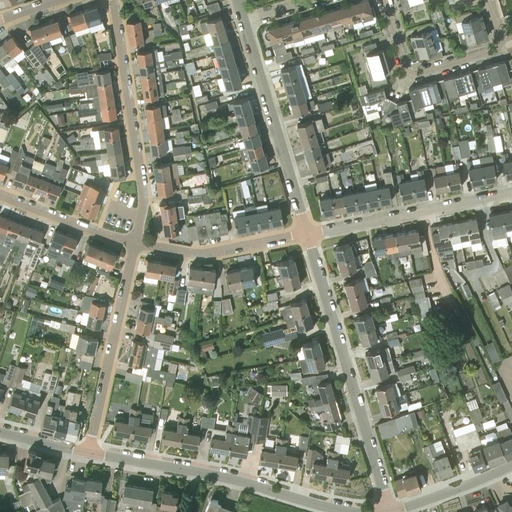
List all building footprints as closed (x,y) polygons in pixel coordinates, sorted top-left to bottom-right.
[(365,0),(356,3),(361,21),(361,20),(375,16),(373,7),(370,8),(367,0),(365,0)] [(399,0),(402,10),(411,7),(410,3),(420,0),(399,0)] [(209,13),(220,9),(217,2),(206,5),(209,13)] [(361,21),(356,3),(346,6),(351,23),(360,20),(361,21)] [(84,10),(89,24),(102,19),(99,10),(101,10),(99,4),(84,10)] [(341,26),(351,23),(346,6),(336,8),(341,26)] [(331,29),(341,26),(336,8),(326,11),(331,29)] [(444,19),(441,9),(430,12),(433,23),(444,19)] [(74,28),(89,24),(84,10),(67,15),(70,22),(72,21),(74,28)] [(321,31),(331,29),(326,11),(316,14),(321,31)] [(464,32),(484,27),(481,15),(471,18),(469,12),(455,16),(457,23),(461,21),(464,32)] [(312,34),(321,31),(316,14),(307,17),(312,34)] [(153,29),(161,28),(160,22),(154,23),(155,18),(145,15),(143,21),(152,23),(153,29)] [(203,33),(224,27),(221,16),(200,22),(203,33)] [(302,37),(312,34),(307,17),(297,20),(302,37)] [(44,23),(48,37),(62,32),(59,23),(62,23),(60,18),(58,19),(58,18),(44,23)] [(128,33),(142,31),(140,19),(126,21),(128,33)] [(292,40),(302,37),(297,20),(287,23),(292,40)] [(51,45),(48,37),(44,23),(28,29),(30,35),(32,34),(35,42),(30,47),(42,63),(47,58),(39,44),(38,41),(40,40),(43,48),(51,45)] [(283,43),(292,40),(287,23),(278,25),(283,43)] [(413,47),(433,42),(430,31),(435,29),(433,23),(418,27),(420,33),(410,36),(413,47)] [(181,35),(188,33),(186,24),(179,25),(181,35)] [(286,52),(283,43),(278,25),(266,29),(264,30),(263,33),(263,35),(264,38),(267,39),(270,39),(271,41),(272,46),(275,55),(274,56),(275,63),(288,59),(286,52)] [(212,43),(227,38),(224,27),(203,33),(203,34),(209,32),(212,43)] [(484,27),(464,32),(467,42),(463,43),(465,49),(479,45),(477,39),(487,36),(484,27)] [(142,31),(128,33),(129,45),(144,43),(142,31)] [(76,53),(80,51),(78,46),(80,45),(76,32),(70,34),(76,53)] [(2,42),(13,55),(23,47),(12,34),(2,42)] [(69,51),(74,49),(69,34),(64,36),(69,51)] [(216,54),(230,49),(227,38),(212,43),(216,54)] [(18,62),(13,55),(2,42),(0,43),(0,59),(2,63),(6,60),(12,67),(18,62)] [(372,87),(387,82),(385,74),(390,72),(383,49),(378,50),(375,42),(363,46),(366,54),(362,55),(364,61),(366,61),(369,71),(367,72),(372,87)] [(433,42),(413,47),(416,58),(426,54),(428,60),(442,56),(441,50),(436,51),(433,42)] [(346,51),(354,49),(352,43),(345,45),(346,51)] [(45,66),(42,63),(30,47),(23,52),(36,67),(37,67),(40,70),(45,66)] [(153,61),(159,61),(157,49),(137,52),(138,64),(153,61)] [(219,65),(234,61),(230,49),(216,54),(210,55),(214,67),(219,65)] [(164,60),(183,57),(182,51),(163,54),(164,60)] [(305,63),(315,60),(313,54),(303,57),(305,63)] [(140,75),(160,72),(160,67),(184,64),(183,57),(164,60),(159,61),(153,61),(138,64),(140,75)] [(511,84),(511,68),(507,70),(504,60),(494,63),(499,81),(501,81),(502,85),(511,83),(511,85),(511,84)] [(195,67),(193,61),(184,63),(186,70),(195,67)] [(222,76),(237,72),(234,61),(219,65),(222,76)] [(341,71),(347,69),(345,63),(339,64),(341,71)] [(490,84),(499,81),(494,63),(485,66),(490,84)] [(284,80),(298,76),(295,64),(280,69),(284,80)] [(483,90),(482,86),(490,84),(485,66),(477,69),(480,78),(475,80),(478,92),(483,90)] [(14,87),(6,75),(0,67),(0,81),(4,87),(7,85),(10,90),(14,87)] [(78,87),(111,81),(109,69),(88,72),(89,79),(77,81),(78,87)] [(459,74),(465,92),(475,88),(470,71),(459,74)] [(6,75),(14,87),(15,88),(20,85),(10,72),(6,75)] [(142,87),(162,84),(160,72),(140,75),(142,87)] [(237,72),(222,76),(226,88),(241,84),(237,72)] [(456,94),(465,92),(459,74),(451,76),(456,94)] [(287,92),(302,87),(298,76),(284,80),(287,92)] [(448,97),(456,94),(451,76),(443,79),(448,97)] [(58,89),(63,84),(60,79),(54,84),(58,89)] [(93,96),(113,92),(111,81),(78,87),(70,88),(71,93),(86,91),(87,96),(93,95),(93,96)] [(425,84),(430,102),(440,99),(442,103),(447,101),(444,89),(438,91),(435,81),(425,84)] [(162,84),(142,87),(144,99),(158,97),(158,96),(161,96),(160,91),(163,91),(162,84)] [(192,86),(195,96),(202,94),(199,84),(192,86)] [(421,105),(430,102),(425,84),(416,87),(421,105)] [(290,103),(305,98),(302,87),(287,92),(290,103)] [(414,107),(421,105),(416,87),(408,89),(411,99),(404,101),(408,114),(411,122),(412,122),(411,118),(409,113),(415,111),(414,107)] [(385,111),(391,100),(386,97),(383,88),(359,95),(362,104),(364,103),(367,112),(381,108),(381,109),(385,111)] [(81,109),(114,104),(113,92),(93,96),(94,101),(80,103),(81,109)] [(197,102),(208,99),(206,94),(195,97),(197,102)] [(235,113),(250,109),(247,97),(232,101),(235,113)] [(307,98),(305,98),(290,103),(294,114),(308,110),(308,108),(315,106),(313,98),(308,100),(307,98)] [(206,109),(218,105),(216,100),(205,103),(206,109)] [(319,112),(333,107),(331,100),(317,105),(319,112)] [(408,114),(404,101),(397,103),(391,100),(385,111),(389,114),(390,114),(392,123),(401,121),(403,124),(411,122),(408,114)] [(48,110),(63,107),(62,101),(47,104),(48,110)] [(114,104),(81,109),(82,115),(95,113),(96,119),(116,116),(114,104)] [(147,119),(161,116),(161,114),(164,114),(163,105),(160,106),(159,105),(145,107),(147,119)] [(239,124),(254,120),(250,109),(235,113),(239,124)] [(148,130),(163,128),(161,116),(147,119),(148,130)] [(443,121),(441,121),(440,117),(435,118),(437,128),(444,127),(443,121)] [(300,137),(315,132),(324,129),(321,118),(297,125),(300,137)] [(429,125),(428,119),(417,121),(418,127),(429,125)] [(242,136),(257,131),(254,120),(239,124),(242,136)] [(99,140),(120,137),(118,126),(98,129),(99,140)] [(409,126),(402,128),(404,136),(410,135),(409,126)] [(150,142),(165,139),(163,128),(148,130),(150,142)] [(246,147),(260,143),(257,131),(242,136),(246,147)] [(304,148),(318,143),(315,132),(300,137),(304,148)] [(76,138),(73,133),(66,137),(70,142),(76,138)] [(62,152),(66,142),(60,134),(57,142),(59,143),(57,150),(62,152)] [(493,138),(492,134),(486,135),(489,152),(495,151),(493,138)] [(48,146),(51,138),(43,135),(36,153),(42,155),(46,145),(48,146)] [(107,151),(122,149),(120,137),(99,140),(99,141),(94,142),(95,147),(100,147),(106,146),(107,151)] [(500,137),(493,138),(495,151),(502,149),(500,137)] [(165,139),(150,142),(152,154),(166,152),(165,139)] [(458,142),(458,146),(461,158),(471,156),(468,140),(458,142)] [(94,142),(81,144),(75,145),(76,150),(87,148),(87,149),(95,147),(94,142)] [(249,158),(264,153),(260,143),(246,147),(249,158)] [(307,158),(322,154),(318,143),(304,148),(307,158)] [(186,153),(191,152),(191,147),(184,147),(184,146),(173,147),(173,154),(186,153)] [(455,159),(461,158),(458,146),(452,147),(455,159)] [(109,163),(123,160),(122,149),(107,151),(100,152),(101,158),(95,159),(89,160),(90,166),(97,164),(109,163)] [(11,172),(15,174),(12,181),(24,186),(33,160),(34,158),(18,152),(17,156),(10,172),(10,173),(11,173),(11,172)] [(328,152),(322,154),(307,158),(310,170),(311,170),(313,175),(327,171),(325,166),(331,164),(328,152)] [(11,153),(7,164),(8,164),(6,170),(10,172),(17,156),(11,153)] [(186,153),(173,154),(174,161),(186,159),(186,153)] [(264,153),(249,158),(252,169),(253,169),(254,174),(268,170),(267,165),(264,153)] [(511,176),(511,159),(508,161),(506,153),(501,154),(505,177),(511,176)] [(210,166),(216,165),(214,156),(207,158),(210,166)] [(479,158),(481,166),(484,182),(497,179),(492,156),(479,158)] [(51,180),(46,194),(56,198),(61,184),(64,178),(58,176),(63,164),(62,164),(64,159),(59,158),(56,166),(51,180)] [(0,160),(0,176),(3,177),(6,170),(8,164),(7,164),(0,160)] [(35,190),(45,164),(33,160),(24,186),(35,190)] [(123,160),(109,163),(111,174),(125,172),(123,160)] [(484,182),(481,166),(473,167),(472,160),(466,161),(467,168),(468,168),(471,184),(484,182)] [(51,180),(56,166),(46,161),(45,164),(35,190),(46,194),(51,180)] [(171,177),(179,175),(176,161),(154,164),(156,179),(171,177)] [(445,173),(448,189),(462,186),(457,163),(451,164),(453,171),(445,173)] [(448,189),(445,173),(439,174),(437,167),(431,168),(436,191),(448,189)] [(377,188),(380,203),(391,200),(390,194),(395,193),(391,173),(391,170),(383,172),(385,186),(377,188)] [(411,180),(414,196),(427,193),(424,177),(422,170),(416,171),(418,178),(411,180)] [(414,196),(411,180),(404,181),(402,174),(396,175),(401,198),(414,196)] [(171,177),(156,179),(158,193),(159,195),(164,195),(163,192),(173,191),(177,190),(176,184),(180,183),(179,175),(171,177)] [(85,196),(99,201),(105,186),(100,184),(100,186),(90,183),(90,184),(85,196)] [(368,205),(380,203),(377,188),(365,190),(368,205)] [(357,207),(368,205),(365,190),(354,192),(357,207)] [(201,192),(192,194),(187,195),(188,203),(202,201),(201,192)] [(203,203),(213,202),(211,192),(202,193),(203,203)] [(345,209),(357,207),(354,192),(342,195),(345,209)] [(334,212),(345,209),(342,195),(331,197),(334,212)] [(99,201),(85,196),(80,210),(88,212),(87,214),(93,217),(99,201)] [(322,214),(334,212),(331,197),(319,199),(322,214)] [(162,220),(177,218),(177,217),(185,216),(183,201),(160,205),(162,220)] [(260,226),(257,211),(256,205),(244,208),(248,228),(260,226)] [(268,209),(271,224),(283,221),(280,207),(268,209)] [(236,231),(248,228),(244,208),(232,210),(236,231)] [(260,226),(271,224),(268,209),(257,211),(260,226)] [(196,225),(198,238),(228,233),(226,219),(228,219),(226,212),(220,213),(219,210),(194,215),(196,225)] [(511,227),(511,210),(501,212),(505,228),(511,226),(511,227)] [(506,236),(505,228),(501,212),(489,215),(493,239),(506,236)] [(0,246),(11,219),(0,215),(0,246)] [(466,219),(470,237),(471,243),(481,241),(476,217),(466,219)] [(177,218),(162,220),(164,234),(165,236),(170,235),(170,233),(179,232),(177,218)] [(14,244),(22,223),(11,219),(0,246),(0,253),(5,256),(8,248),(11,249),(13,244),(14,244)] [(460,239),(470,237),(466,219),(457,221),(460,239)] [(450,241),(460,239),(457,221),(447,223),(450,241)] [(28,241),(33,228),(22,223),(14,244),(19,246),(13,262),(18,264),(23,252),(28,241)] [(450,241),(447,223),(437,225),(439,231),(432,233),(431,226),(430,227),(434,244),(438,255),(443,254),(443,251),(452,249),(450,241)] [(198,238),(196,225),(187,226),(190,239),(198,237),(198,238)] [(28,241),(23,252),(32,256),(28,266),(34,268),(40,254),(36,252),(43,232),(33,228),(28,241)] [(406,231),(410,252),(422,250),(423,254),(428,253),(425,235),(419,236),(417,229),(406,231)] [(59,253),(66,234),(55,230),(48,249),(59,253)] [(399,255),(410,252),(406,231),(394,234),(399,255)] [(59,253),(57,258),(54,265),(55,265),(57,259),(72,265),(75,259),(70,257),(77,238),(66,234),(59,253)] [(388,257),(399,255),(394,234),(383,236),(386,251),(388,257)] [(374,253),(386,251),(383,236),(371,238),(374,253)] [(97,262),(102,248),(87,242),(84,248),(86,249),(84,256),(97,262)] [(338,260),(353,255),(349,243),(334,247),(338,260)] [(102,248),(97,262),(94,269),(108,274),(111,267),(114,260),(116,260),(118,254),(102,248)] [(353,255),(338,260),(342,272),(356,268),(353,255)] [(54,265),(57,258),(51,256),(45,272),(50,274),(54,265)] [(484,264),(482,257),(474,259),(475,266),(484,264)] [(159,276),(162,261),(145,258),(143,265),(146,265),(143,279),(157,282),(158,275),(159,276)] [(281,275),(297,271),(293,258),(278,263),(281,275)] [(467,268),(475,266),(474,259),(465,261),(467,268)] [(76,273),(80,262),(74,260),(71,271),(76,273)] [(162,261),(159,276),(171,278),(168,292),(176,294),(179,279),(173,277),(175,270),(177,271),(178,264),(162,261)] [(372,262),(363,265),(363,266),(365,271),(374,268),(373,263),(373,262),(372,262)] [(510,282),(511,281),(511,263),(503,267),(510,282)] [(200,284),(202,268),(189,266),(186,288),(199,290),(200,284)] [(239,268),(242,285),(255,282),(252,266),(239,268)] [(200,284),(199,290),(212,292),(215,269),(202,268),(200,284)] [(243,289),(242,285),(239,268),(226,271),(229,287),(234,286),(235,291),(243,289)] [(374,268),(365,271),(367,277),(376,274),(374,268)] [(297,271),(281,275),(285,288),(300,283),(297,271)] [(58,287),(62,278),(54,275),(51,284),(58,287)] [(92,294),(99,276),(95,275),(88,292),(92,294)] [(348,295),(364,290),(369,289),(365,276),(360,278),(345,282),(348,295)] [(410,285),(422,283),(421,277),(409,279),(410,285)] [(412,292),(423,290),(422,283),(410,285),(410,286),(412,292)] [(505,304),(511,300),(511,290),(509,283),(498,288),(505,304)] [(34,297),(37,288),(28,285),(25,293),(26,294),(32,296),(34,297)] [(185,301),(186,289),(179,288),(177,300),(185,301)] [(134,290),(133,298),(140,299),(142,292),(134,290)] [(364,290),(348,295),(352,308),(367,303),(364,290)] [(414,298),(425,296),(423,290),(412,292),(414,298)] [(266,301),(278,298),(276,291),(265,294),(266,301)] [(89,311),(103,314),(105,304),(94,301),(95,296),(84,294),(80,309),(89,311)] [(382,304),(392,302),(390,295),(380,298),(382,304)] [(425,296),(414,298),(417,305),(430,302),(428,295),(425,296)] [(222,314),(233,312),(230,297),(222,299),(222,314)] [(276,299),(261,303),(263,311),(278,307),(276,299)] [(285,319),(309,312),(305,299),(282,305),(283,308),(281,308),(284,319),(285,318),(285,319)] [(138,317),(155,322),(155,321),(163,323),(171,325),(172,316),(165,315),(165,317),(153,315),(155,303),(141,300),(138,317)] [(392,302),(382,304),(383,310),(394,307),(392,302)] [(430,302),(417,305),(419,312),(431,309),(430,302)] [(76,316),(78,309),(70,307),(68,314),(76,316)] [(431,309),(419,312),(421,318),(433,315),(431,309)] [(100,327),(103,314),(89,311),(86,324),(100,327)] [(309,312),(285,319),(288,326),(294,325),(295,329),(313,324),(309,312)] [(359,330),(374,325),(370,313),(355,317),(359,330)] [(59,328),(61,322),(51,319),(50,320),(39,316),(33,315),(27,334),(33,335),(38,320),(49,324),(49,325),(59,328)] [(135,329),(149,333),(149,331),(153,332),(154,327),(155,322),(138,317),(135,329)] [(61,321),(59,329),(64,330),(74,332),(76,325),(66,322),(61,321)] [(374,325),(359,330),(363,343),(378,338),(374,325)] [(281,341),(286,340),(283,327),(268,331),(272,343),(281,341)] [(387,341),(399,337),(397,331),(386,335),(387,341)] [(460,336),(458,331),(450,335),(452,340),(460,336)] [(155,333),(154,339),(172,343),(173,335),(158,332),(157,333),(155,333)] [(94,352),(97,337),(78,333),(75,348),(94,352)] [(286,340),(281,341),(282,347),(293,344),(291,338),(286,340)] [(150,355),(152,346),(152,344),(147,343),(147,342),(133,339),(130,351),(156,357),(156,356),(150,355)] [(154,339),(152,344),(152,346),(158,347),(170,350),(171,349),(172,343),(154,339)] [(299,359),(321,352),(317,339),(301,344),(305,356),(299,358),(299,359)] [(492,362),(500,358),(495,347),(487,350),(492,362)] [(385,360),(384,360),(381,348),(365,353),(369,365),(385,360)] [(154,368),(156,357),(130,351),(128,362),(147,367),(145,375),(157,377),(165,379),(174,381),(176,373),(154,368)] [(80,359),(92,362),(94,354),(82,352),(80,359)] [(321,352),(299,359),(303,371),(325,365),(321,352)] [(385,360),(369,365),(373,378),(395,371),(391,358),(384,360),(385,360)] [(90,369),(92,362),(80,359),(79,366),(90,369)] [(0,378),(0,398),(4,387),(3,387),(4,384),(10,386),(17,365),(10,363),(8,369),(7,369),(4,380),(0,378)] [(47,364),(40,388),(47,389),(52,369),(53,365),(47,364)] [(399,375),(410,372),(415,370),(413,364),(399,368),(400,370),(397,370),(399,375)] [(27,394),(29,388),(21,385),(22,382),(21,382),(26,367),(22,366),(17,365),(16,366),(10,386),(15,387),(14,390),(8,407),(15,409),(14,411),(21,413),(27,394)] [(52,369),(47,389),(53,391),(59,371),(57,370),(54,369),(52,369)] [(410,372),(399,375),(400,381),(412,377),(410,372)] [(309,405),(334,398),(329,380),(318,383),(315,374),(301,377),(302,385),(312,382),(315,393),(319,392),(320,396),(313,398),(307,399),(309,405)] [(218,375),(210,376),(210,377),(209,377),(213,386),(219,385),(218,375)] [(500,402),(507,398),(499,380),(492,383),(500,402)] [(380,400),(395,395),(392,383),(376,387),(380,400)] [(286,394),(286,384),(270,384),(267,384),(267,392),(270,392),(270,395),(286,394)] [(27,394),(21,413),(27,415),(28,413),(35,415),(40,398),(39,398),(41,392),(29,388),(27,394)] [(65,435),(75,391),(68,390),(65,405),(61,404),(54,432),(65,435)] [(75,391),(65,435),(75,437),(82,410),(77,409),(81,393),(75,391)] [(395,395),(380,400),(383,413),(408,405),(406,400),(404,393),(395,395)] [(54,432),(61,404),(58,403),(60,397),(52,395),(50,402),(47,402),(45,411),(41,429),(54,432)] [(334,398),(309,405),(310,410),(316,409),(323,407),(324,411),(321,412),(324,420),(323,420),(325,428),(341,424),(338,416),(339,415),(334,398)] [(135,408),(131,434),(149,437),(152,422),(142,421),(142,423),(139,422),(141,409),(141,404),(137,404),(136,408),(135,408)] [(473,421),(483,418),(478,406),(469,410),(473,421)] [(131,434),(135,408),(130,407),(128,420),(124,420),(124,418),(115,416),(113,431),(131,434)] [(417,411),(419,417),(425,415),(423,408),(417,411)] [(394,433),(418,425),(413,410),(377,423),(382,437),(388,435),(394,433)] [(255,440),(260,415),(250,414),(246,433),(237,432),(238,426),(232,425),(228,451),(246,454),(249,439),(255,440)] [(180,443),(184,416),(178,415),(176,429),(173,428),(174,426),(163,424),(161,439),(180,443)] [(264,438),(267,416),(260,415),(255,440),(262,441),(263,441),(264,438)] [(184,416),(180,443),(197,446),(200,431),(191,429),(191,431),(187,431),(188,423),(189,417),(184,416)] [(477,431),(483,428),(480,421),(474,424),(476,428),(477,431)] [(228,451),(232,425),(226,424),(225,430),(213,428),(209,448),(228,451)] [(496,433),(506,456),(511,453),(511,433),(509,427),(495,433),(496,433)] [(474,468),(490,463),(479,436),(477,431),(476,428),(461,434),(467,448),(474,468)] [(486,435),(485,433),(479,436),(490,463),(506,456),(496,433),(495,432),(493,431),(487,433),(486,435)] [(342,435),(338,434),(336,434),(333,451),(328,477),(347,480),(349,468),(337,466),(341,442),(349,444),(350,436),(342,435)] [(460,451),(467,448),(461,434),(454,436),(460,451)] [(306,449),(308,437),(300,435),(298,448),(306,449)] [(274,450),(270,449),(261,447),(259,460),(277,464),(282,437),(276,436),(274,450)] [(282,437),(277,464),(296,467),(298,452),(289,450),(289,452),(285,452),(287,438),(282,437)] [(453,471),(440,439),(423,446),(428,457),(432,455),(433,458),(432,458),(434,466),(431,468),(434,477),(438,475),(438,477),(453,471)] [(328,477),(333,451),(328,450),(326,464),(321,463),(322,460),(313,459),(315,449),(308,448),(305,466),(312,467),(311,474),(328,477)] [(37,471),(40,458),(41,454),(37,453),(37,452),(28,450),(27,454),(24,467),(31,469),(30,474),(32,478),(38,475),(37,471)] [(31,488),(24,492),(17,495),(22,508),(27,505),(33,502),(38,511),(64,511),(66,511),(60,497),(53,500),(44,484),(49,481),(51,481),(54,471),(52,471),(55,461),(40,458),(37,471),(38,475),(32,478),(27,480),(29,483),(28,483),(31,488)] [(398,496),(421,488),(415,469),(409,472),(410,475),(393,481),(398,496)] [(72,478),(71,484),(65,484),(63,498),(65,499),(70,510),(79,507),(83,508),(84,498),(85,494),(84,493),(86,480),(72,478)] [(85,494),(84,498),(97,500),(97,502),(101,503),(100,510),(114,511),(116,500),(110,499),(111,497),(104,497),(105,495),(99,494),(100,480),(86,478),(86,480),(84,493),(85,494)] [(22,486),(24,492),(31,488),(28,483),(22,486)] [(135,506),(138,486),(124,484),(120,509),(125,510),(126,505),(135,506)] [(154,511),(156,502),(151,501),(153,489),(138,486),(135,506),(134,511),(154,511)] [(156,502),(154,511),(155,511),(158,511),(175,511),(176,508),(179,509),(180,501),(176,501),(177,495),(171,494),(172,492),(162,490),(160,505),(156,505),(156,502)] [(219,504),(220,501),(210,498),(204,511),(234,511),(235,511),(219,504)] [(13,508),(20,506),(18,499),(11,502),(13,508)] [(511,511),(511,505),(509,506),(507,501),(498,505),(501,511),(511,511)] [(38,511),(33,502),(27,505),(30,511),(38,511)]
